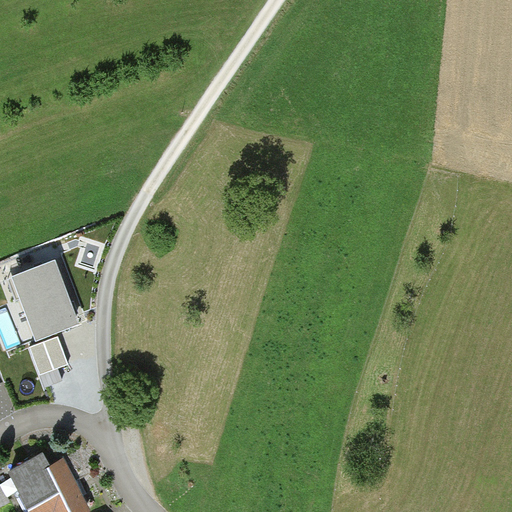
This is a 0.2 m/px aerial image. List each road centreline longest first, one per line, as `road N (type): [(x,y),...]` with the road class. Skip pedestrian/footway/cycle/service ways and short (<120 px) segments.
road 1 (track): [(277,0),(140,199)]
road 2 (track): [(94,428),(106,394),(100,337),(107,263),(140,199)]
